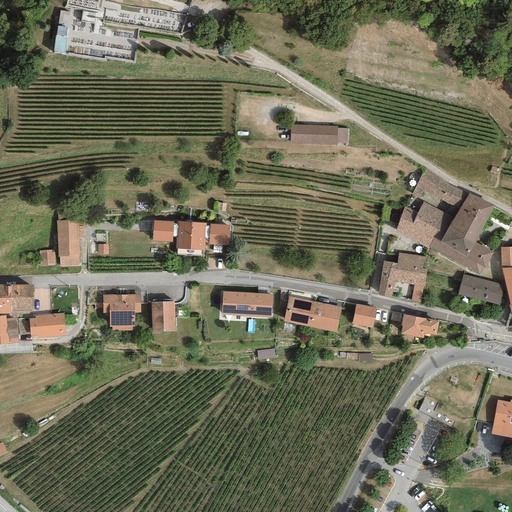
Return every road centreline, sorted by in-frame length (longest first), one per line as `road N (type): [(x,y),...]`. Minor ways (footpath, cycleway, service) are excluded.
road 1 (residential): [(511,332),(251,279),(0,279)]
road 2 (residential): [(511,211),(264,60),(208,6)]
road 3 (track): [(208,6),(499,0)]
road 4 (residential): [(511,364),(458,354),(425,369),(390,416),(340,511)]
